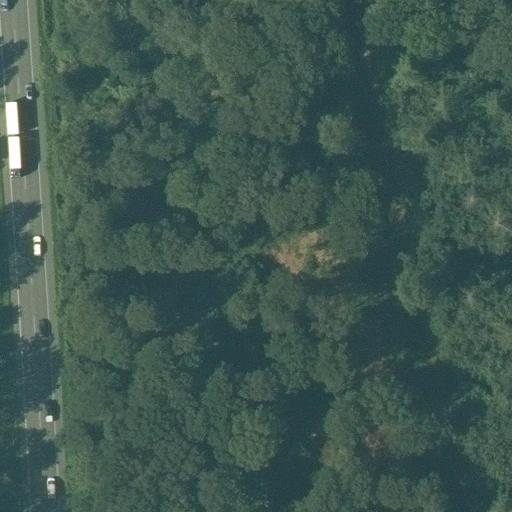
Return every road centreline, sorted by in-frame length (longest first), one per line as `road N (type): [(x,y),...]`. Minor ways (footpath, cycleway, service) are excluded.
road 1 (track): [(472,511),(358,0)]
road 2 (primary): [(15,0),(46,511)]
